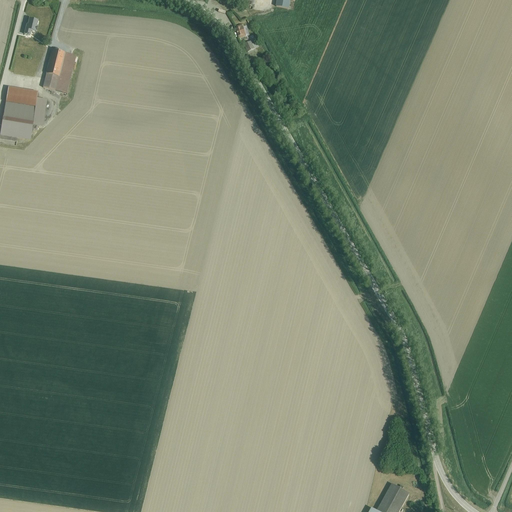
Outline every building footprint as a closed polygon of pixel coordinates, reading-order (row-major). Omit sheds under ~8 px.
[(27,25),(25,34),(30,35),(32,31),(37,32),(37,31),(38,26),(37,25),(38,20),(30,18),(28,25),(27,25)] [(237,29),(236,29),(239,37),(240,37),(241,38),(250,36),(247,26),(244,27),(244,25),(237,27),(237,29)] [(251,41),(244,45),(248,53),(255,49),(251,41)] [(59,76),(65,53),(52,49),(47,67),(48,68),(47,71),(46,74),(59,76)] [(59,76),(46,74),(43,87),(67,94),(77,55),(65,53),(59,76)] [(8,87),(0,135),(31,140),(33,124),(43,126),(47,100),(37,98),(38,92),(8,87)] [(398,511),(408,495),(391,485),(377,510),(380,511),(398,511)]
